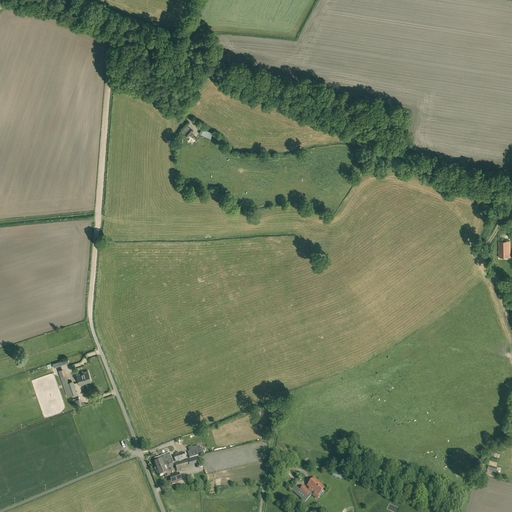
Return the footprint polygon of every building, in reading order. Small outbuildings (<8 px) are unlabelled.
[(184,134),(188,137),(193,130),(190,128),(184,134)] [(201,128),(199,133),(210,139),(213,134),(201,128)] [(498,240),(498,257),(510,257),(510,241),(498,240)] [(91,381),(88,371),(76,374),(79,385),(91,381)] [(65,375),(61,377),(67,396),(76,393),(72,381),(68,382),(65,375)] [(189,458),(204,453),(202,447),(199,448),(198,445),(192,447),(192,446),(188,448),(189,451),(187,452),(189,458)] [(173,456),(175,462),(186,459),(184,452),(173,456)] [(163,459),(161,460),(154,463),(157,470),(164,467),(166,466),(166,464),(172,461),(170,454),(163,457),(163,459)] [(186,459),(175,462),(172,463),(173,466),(175,466),(177,472),(189,468),(186,459)] [(169,476),(169,475),(166,469),(165,470),(164,467),(157,470),(156,471),(157,474),(158,473),(159,476),(164,475),(165,477),(169,476)] [(334,469),(332,476),(341,480),(344,472),(334,469)] [(179,475),(169,478),(172,485),(181,481),(179,475)] [(311,494),(312,496),(315,493),(318,496),(325,487),(314,478),(307,486),(309,488),(308,490),(303,486),(296,494),(305,502),(311,494)]
